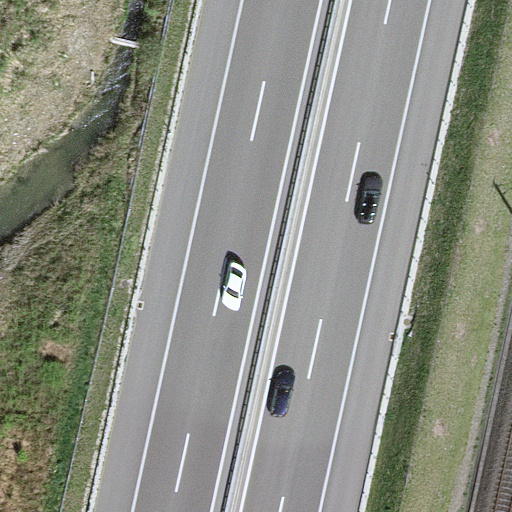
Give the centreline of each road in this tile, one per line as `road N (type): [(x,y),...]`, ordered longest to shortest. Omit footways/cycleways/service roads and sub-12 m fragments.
road 1 (motorway): [(280,511),(390,0)]
road 2 (motorway): [(282,0),(172,511)]
